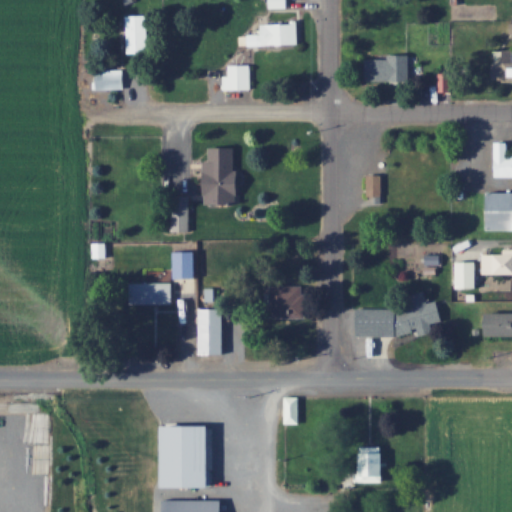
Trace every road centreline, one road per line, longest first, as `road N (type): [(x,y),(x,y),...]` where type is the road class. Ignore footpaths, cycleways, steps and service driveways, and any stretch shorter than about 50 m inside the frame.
road 1 (residential): [(511,375),(0,377)]
road 2 (residential): [(82,116),(511,110)]
road 3 (residential): [(336,379),(335,0)]
